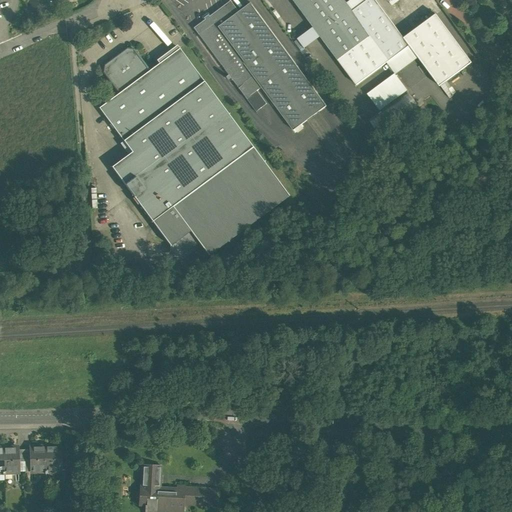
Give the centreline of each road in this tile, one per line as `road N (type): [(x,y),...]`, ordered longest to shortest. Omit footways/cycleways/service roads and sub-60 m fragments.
road 1 (tertiary): [(230,417),(453,434),(511,427)]
road 2 (tertiary): [(0,420),(230,417)]
